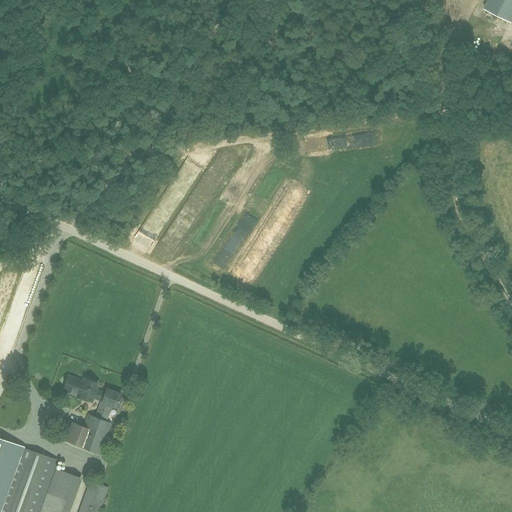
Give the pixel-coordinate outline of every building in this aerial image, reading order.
[(511,0),(488,0),(484,9),(510,23),(511,19),(511,0)] [(176,226),(181,232),(194,219),(188,214),(176,226)] [(23,265),(14,263),(0,283),(0,331),(6,311),(24,316),(30,308),(34,293),(28,289),(26,292),(23,290),(19,297),(15,294),(12,297),(18,278),(28,285),(36,290),(44,264),(30,260),(26,276),(21,274),(23,265)] [(78,397),(91,402),(93,397),(99,399),(101,393),(95,391),(98,383),(85,378),(84,382),(68,376),(63,390),(79,396),(78,397)] [(106,390),(105,394),(101,393),(99,399),(102,401),(96,418),(89,415),(84,427),(68,421),(61,439),(100,454),(111,423),(106,421),(111,406),(117,408),(121,396),(106,390)] [(0,511),(38,511),(57,461),(18,447),(19,447),(0,440),(0,511)] [(99,511),(108,488),(90,482),(78,511),(99,511)]
